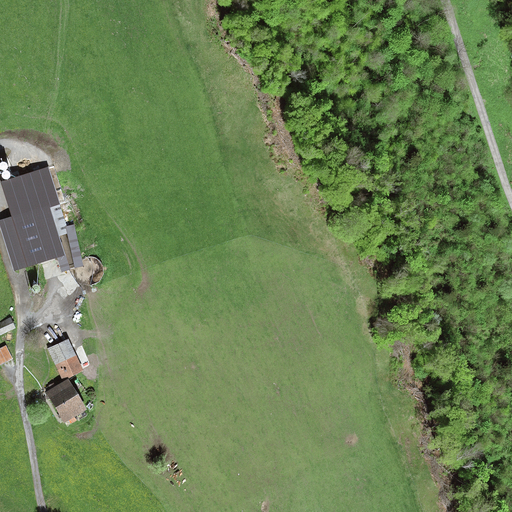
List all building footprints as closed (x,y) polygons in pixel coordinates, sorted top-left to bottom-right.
[(50,207),(0,222),(0,226),(14,273),(66,257),(50,207)] [(13,319),(0,323),(0,330),(2,336),(17,330),(13,319)] [(71,341),(51,349),(64,380),(84,372),(71,341)] [(8,347),(0,350),(0,365),(0,366),(14,361),(8,347)] [(71,382),(48,394),(64,423),(87,411),(71,382)]
